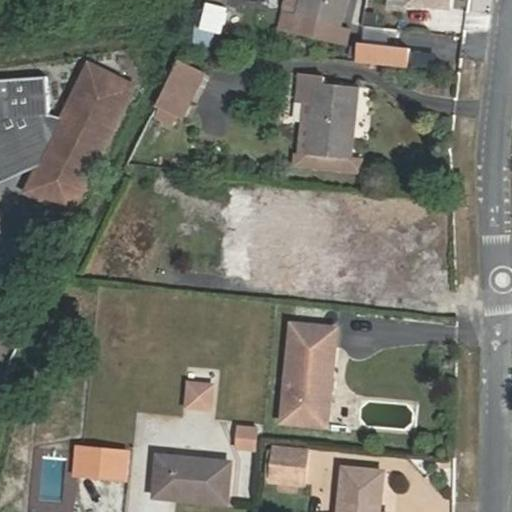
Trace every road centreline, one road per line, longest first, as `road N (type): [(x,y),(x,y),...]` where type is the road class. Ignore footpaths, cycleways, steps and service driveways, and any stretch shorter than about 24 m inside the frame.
road 1 (residential): [(506,295),(503,88),(511,40)]
road 2 (residential): [(499,511),(506,295)]
